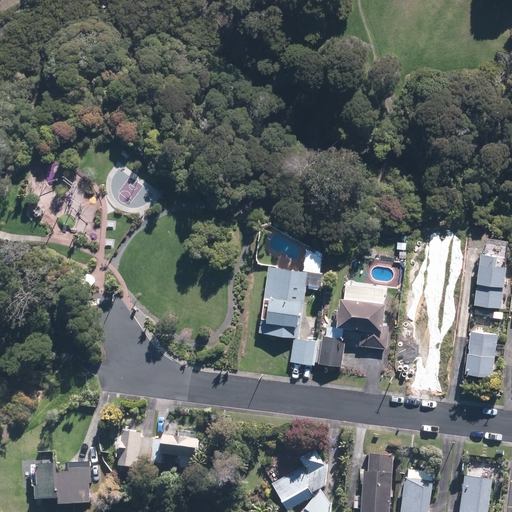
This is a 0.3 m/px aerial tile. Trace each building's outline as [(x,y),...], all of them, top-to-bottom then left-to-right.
[(487,237),(485,255),(481,255),(474,305),(501,308),(509,240),(487,237)] [(304,248),(303,270),(321,271),(322,248),(304,248)] [(306,288),(308,271),(268,267),(262,319),(261,319),(259,333),(300,338),(306,288)] [(404,317),(410,333),(409,333),(420,359),(450,345),(455,301),(456,294),(459,294),(462,273),(423,267),(421,281),(405,279),(401,302),(426,306),(425,308),(404,317)] [(308,271),(306,288),(321,289),(323,273),(308,271)] [(81,281),(89,288),(96,281),(95,278),(93,275),(90,274),(87,274),(81,281)] [(324,336),(343,338),(344,326),(360,327),(359,346),(387,348),(389,325),(384,324),(386,301),(339,298),(337,318),(327,317),(324,336)] [(468,353),(494,356),(497,333),(471,330),(468,353)] [(317,341),(315,362),(320,363),(320,364),(342,367),(346,338),(343,338),(324,336),(323,336),(323,339),(317,338),(317,341)] [(315,362),(317,341),(294,338),(291,361),(314,364),(315,362)] [(494,356),(468,353),(466,373),(492,376),(494,356)] [(140,462),(160,464),(159,470),(195,474),(199,442),(163,438),(163,441),(142,439),(143,436),(122,433),(119,468),(139,471),(140,462)] [(266,471),(273,484),(272,485),(287,510),(297,504),(302,507),(298,511),(332,511),(335,507),(316,490),(325,485),(328,465),(324,464),(315,448),(297,458),(291,447),(270,459),(272,463),(266,471)] [(352,509),(361,510),(360,511),(389,511),(392,456),(368,455),(367,471),(362,471),(361,496),(353,495),(352,509)] [(39,459),(39,465),(32,465),(32,488),(36,488),(35,501),(59,501),(59,506),(90,506),(90,462),(67,462),(67,474),(60,474),(60,466),(52,466),(52,459),(39,459)] [(427,511),(429,503),(432,503),(434,476),(431,475),(431,470),(407,468),(406,479),(403,479),(400,511),(427,511)] [(489,511),(492,480),(463,477),(459,511),(489,511)]
